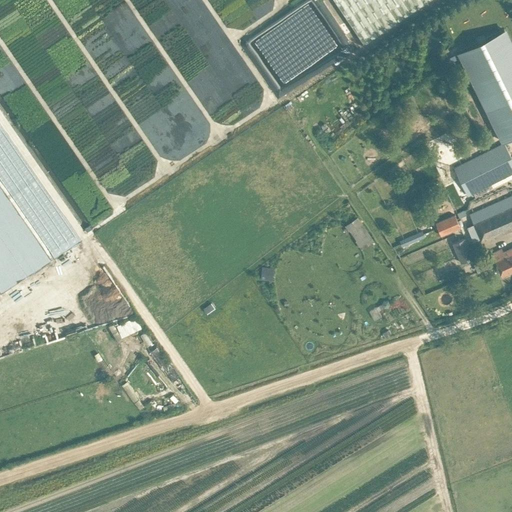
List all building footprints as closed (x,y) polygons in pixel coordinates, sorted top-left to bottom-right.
[(335,0),(363,42),(425,0),(335,0)] [(511,137),(511,45),(504,29),(459,51),(503,141),(504,142),(505,141),(511,137)] [(448,56),(450,61),(458,57),(456,52),(448,56)] [(511,158),(504,142),(503,141),(453,166),(468,196),(511,173),(511,158)] [(511,196),(511,195),(469,214),(480,240),(502,230),(503,234),(511,230),(511,196)] [(435,222),(441,235),(460,227),(455,214),(435,222)] [(357,217),(344,226),(348,231),(349,230),(356,240),(367,232),(357,217)] [(417,232),(414,234),(416,240),(425,236),(422,230),(417,232)] [(407,237),(399,240),(402,246),(410,243),(407,237)] [(474,257),(465,237),(452,242),(461,263),(474,257)] [(501,250),(492,254),(495,260),(502,275),(511,270),(511,247),(502,252),(501,250)] [(270,267),(261,266),(260,277),(269,279),(270,267)] [(137,316),(116,326),(120,333),(140,323),(137,316)] [(165,369),(173,381),(179,376),(171,364),(170,365),(158,346),(151,350),(163,370),(165,369)] [(122,385),(134,403),(140,399),(127,381),(122,385)]
